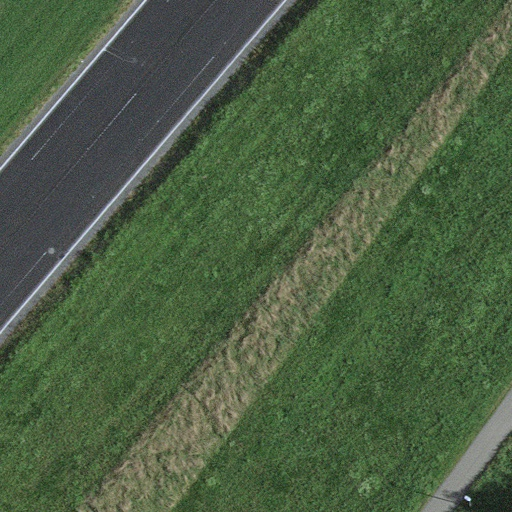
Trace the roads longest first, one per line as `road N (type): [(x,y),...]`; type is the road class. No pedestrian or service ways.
road 1 (primary): [(211,0),(0,245)]
road 2 (track): [(429,511),(511,401)]
